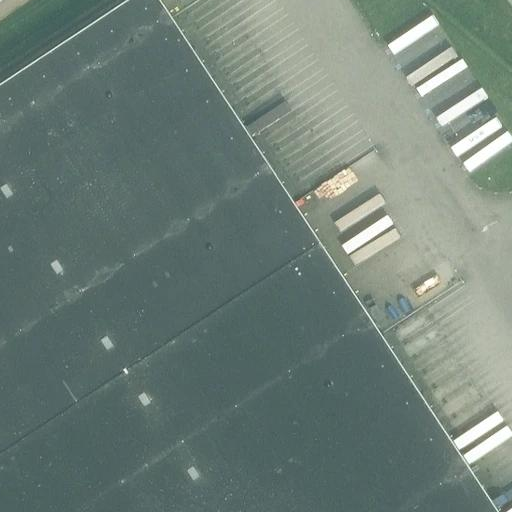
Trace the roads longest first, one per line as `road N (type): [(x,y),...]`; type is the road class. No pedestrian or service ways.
road 1 (unknown): [(479,241),(309,0)]
road 2 (unknown): [(109,0),(0,70)]
